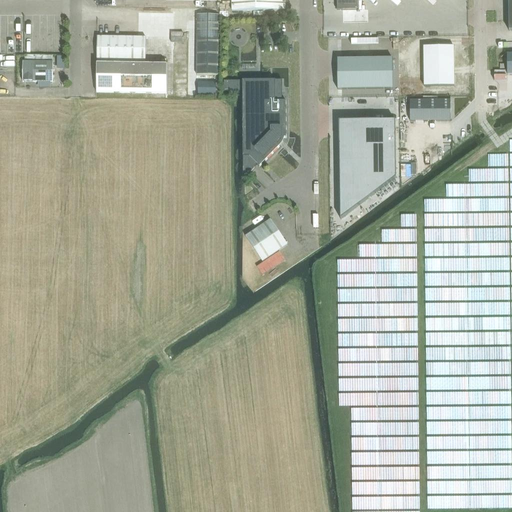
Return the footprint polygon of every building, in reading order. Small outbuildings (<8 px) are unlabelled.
[(232,0),(232,12),(259,11),(259,0),(232,0)] [(285,0),(259,0),(259,11),(285,11),(285,0)] [(357,10),(356,0),(337,0),(337,10),(357,10)] [(218,76),(219,15),(197,15),(197,76),(218,76)] [(146,38),(98,37),(97,93),(167,94),(167,64),(146,64),(146,38)] [(438,47),(423,47),(425,87),(440,86),(455,86),(453,47),(438,47)] [(393,60),(337,60),(338,90),(393,89),(393,60)] [(53,83),(53,79),(53,63),(23,62),(23,82),(53,83)] [(242,92),(244,176),(248,176),(258,166),(260,168),(280,147),(277,145),(283,139),(287,139),(286,102),(282,102),(282,81),(267,81),(267,76),(248,76),(248,81),(224,82),(224,92),(242,92)] [(449,121),(450,121),(450,111),(450,101),(449,101),(410,101),(410,111),(410,121),(449,121)] [(394,122),(339,122),(341,219),(396,179),(394,122)] [(263,262),(279,251),(288,245),(271,220),(246,237),(263,262)]
